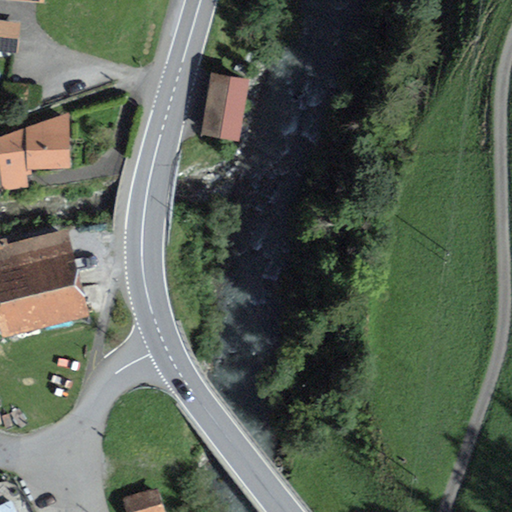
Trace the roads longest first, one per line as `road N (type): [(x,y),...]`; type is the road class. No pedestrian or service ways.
road 1 (track): [(511,44),(500,115),(503,334),(446,511)]
road 2 (primary): [(200,0),(142,222),(143,275),(165,346)]
road 3 (residential): [(165,346),(116,372),(76,438),(0,455)]
road 4 (primary): [(165,346),(285,511)]
